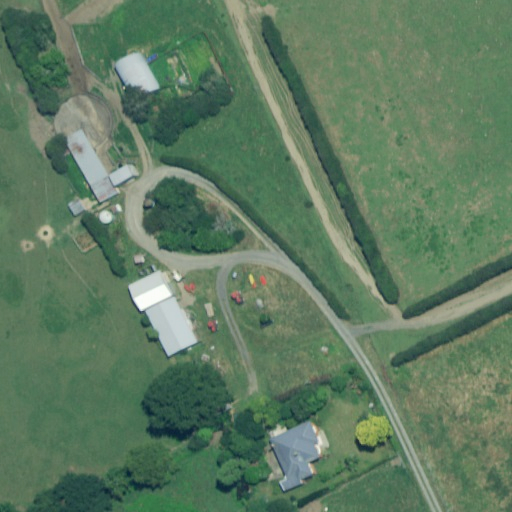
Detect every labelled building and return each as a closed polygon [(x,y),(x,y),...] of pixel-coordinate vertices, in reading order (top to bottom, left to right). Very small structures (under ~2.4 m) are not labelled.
[(172,52),(164,38),(142,51),(150,64),(172,52)] [(162,90),(142,55),(117,68),(137,104),(162,90)] [(121,196),(86,132),(69,141),(104,206),(121,196)] [(140,177),(133,166),(114,176),(121,188),(140,177)] [(92,210),(86,198),(72,206),(78,217),(92,210)] [(201,344),(165,272),(132,289),(144,313),(149,311),(173,358),(201,344)] [(324,442),(316,423),(275,440),(292,480),(284,484),(288,493),(319,479),(313,464),(325,459),(319,444),(324,442)]
